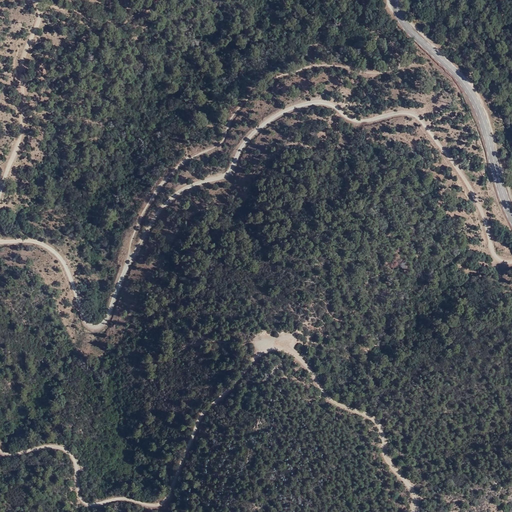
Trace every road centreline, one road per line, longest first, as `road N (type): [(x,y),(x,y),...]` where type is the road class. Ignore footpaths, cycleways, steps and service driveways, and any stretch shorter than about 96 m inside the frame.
road 1 (track): [(0,242),(33,241),(59,255),(87,323),(102,325),(128,257),(168,202),(224,178),(270,119),(319,102),(357,122),(405,113),(420,120),(478,202),(493,254),(511,262)]
road 2 (track): [(0,450),(64,450),(75,460),(85,503),(161,503),(177,484),(205,409),(258,355),(285,349),(327,396),(375,421),(387,459),(414,494),(412,511)]
road 3 (tertiary): [(511,215),(475,104),(396,0)]
road 4 (track): [(32,0),(40,12),(22,131),(0,190)]
